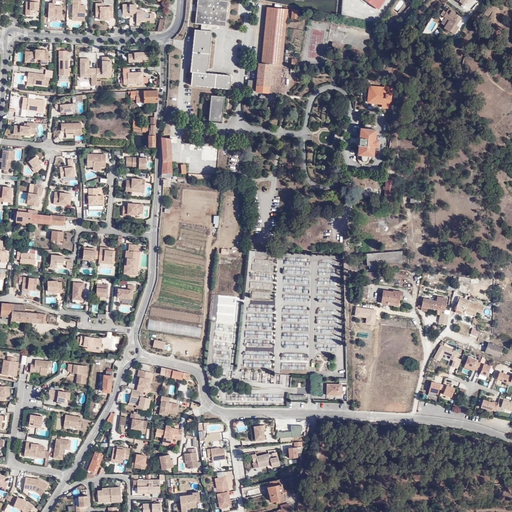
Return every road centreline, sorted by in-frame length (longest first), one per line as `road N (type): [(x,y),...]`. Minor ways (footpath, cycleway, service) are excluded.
road 1 (unclassified): [(140,356),(196,371),(218,413),(377,413),(511,436)]
road 2 (residential): [(153,231),(164,36)]
road 3 (unknown): [(312,412),(314,259),(296,255)]
road 4 (residential): [(164,36),(15,32)]
road 5 (residential): [(22,386),(13,458),(69,473)]
road 6 (residential): [(69,473),(128,359)]
